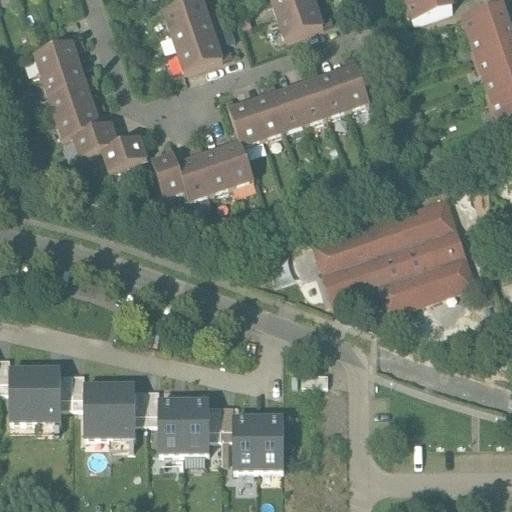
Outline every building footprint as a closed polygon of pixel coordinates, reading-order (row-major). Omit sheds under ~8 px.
[(277,0),(269,3),(276,25),(320,11),(316,0),(277,0)] [(417,0),(397,6),(404,28),(449,14),(445,0),(417,0)] [(160,15),(167,37),(212,22),(205,1),(160,15)] [(453,21),(460,42),(505,27),(497,6),(453,21)] [(276,25),(283,48),(327,34),(320,11),(276,25)] [(167,37),(174,58),(219,44),(212,22),(167,37)] [(460,42),(467,64),(511,49),(505,27),(460,42)] [(38,80),(82,65),(75,43),(30,58),(38,80)] [(174,58),(181,79),(226,65),(219,44),(174,58)] [(467,64),(474,85),(511,72),(511,49),(467,64)] [(45,102),(89,86),(82,65),(38,80),(45,102)] [(356,67),(335,74),(348,113),(370,106),(356,67)] [(511,72),(474,85),(481,107),(511,96),(511,72)] [(335,74),(313,81),(327,121),(348,113),(335,74)] [(313,81),(291,89),(305,128),(327,121),(313,81)] [(53,124),(97,108),(89,86),(45,102),(53,124)] [(291,89),(270,96),(283,135),(305,128),(291,89)] [(270,96),(248,104),(261,143),(283,135),(270,96)] [(511,96),(481,107),(489,128),(511,120),(511,96)] [(248,104),(226,111),(241,150),(261,143),(248,104)] [(72,141),(104,129),(97,108),(53,124),(60,146),(72,141)] [(511,120),(489,128),(496,150),(511,144),(511,120)] [(72,141),(80,163),(99,156),(122,148),(115,126),(104,129),(72,141)] [(107,178),(149,163),(141,141),(122,148),(99,156),(107,178)] [(219,157),(231,194),(253,187),(241,150),(219,157)] [(172,156),(149,163),(162,205),(185,198),(177,170),(172,156)] [(198,164),(210,201),(231,194),(219,157),(198,164)] [(185,198),(188,207),(210,201),(198,164),(177,170),(185,198)] [(382,318),(472,289),(444,202),(306,246),(325,308),(374,292),(382,318)] [(17,397),(17,375),(17,364),(5,364),(5,398),(17,397)] [(17,397),(17,428),(67,428),(67,413),(66,379),(67,374),(17,375),(17,397)] [(79,379),(66,379),(67,413),(79,413),(79,379)] [(91,379),(79,379),(79,413),(91,413),(91,390),(91,379)] [(141,390),(91,390),(91,413),(92,444),(142,444),(142,429),(141,395),(141,390)] [(153,395),(141,395),(142,429),(154,429),(153,395)] [(181,410),(183,475),(209,474),(209,463),(208,434),(207,409),(181,410)] [(183,475),(181,410),(156,410),(157,476),(183,475)] [(236,489),(259,488),(257,431),(234,432),(235,462),(236,489)] [(257,431),(259,488),(282,487),(280,431),(257,431)] [(235,462),(234,432),(208,434),(209,463),(235,462)]
